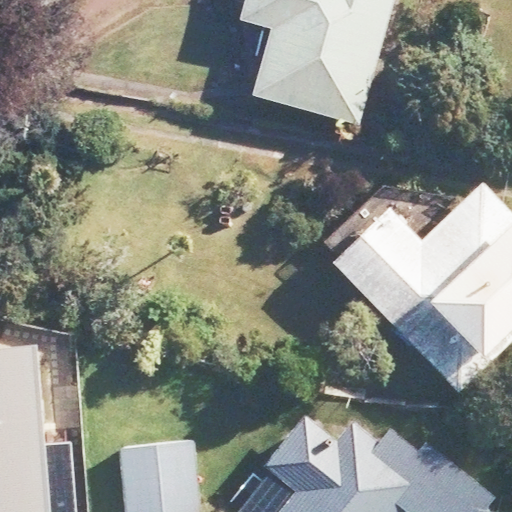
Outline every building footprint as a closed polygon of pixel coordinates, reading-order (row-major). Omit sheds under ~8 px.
[(263,30),(244,94),(354,126),(389,0),(236,0),(230,21),(263,30)] [(378,206),(322,261),(454,394),(511,337),(511,218),(474,180),(413,241),(378,206)] [(37,444),(32,346),(0,347),(0,511),(71,511),(68,443),(37,444)] [(299,412),(219,511),(477,511),(490,495),(420,441),(413,450),(383,427),(373,441),(347,420),(332,438),(299,412)] [(197,511),(188,444),(121,452),(128,511),(197,511)]
